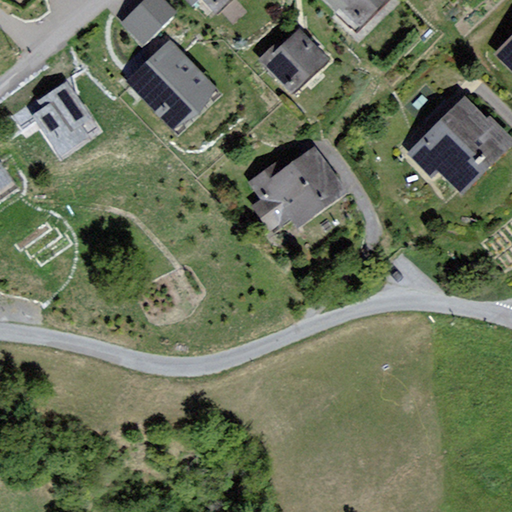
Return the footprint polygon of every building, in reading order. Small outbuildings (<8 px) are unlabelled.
[(142,42),(179,11),(169,0),(143,0),(122,19),(142,42)] [(201,0),(219,17),(236,0),(201,0)] [(322,0),(357,33),(389,0),(322,0)] [(276,45),(257,64),(292,99),(332,60),(301,29),(281,49),(276,45)] [(511,38),(494,56),(511,74),(511,38)] [(171,122),(207,87),(169,47),(139,76),(148,85),(141,91),(171,122)] [(466,98),(407,156),(431,180),(439,172),(464,198),(511,150),(511,137),(491,116),(488,120),(466,98)] [(79,143),(54,108),(16,135),(41,170),(79,143)] [(281,160),(248,185),(261,201),(253,208),(273,235),(293,220),(301,231),(350,195),(315,148),(288,169),(281,160)]
